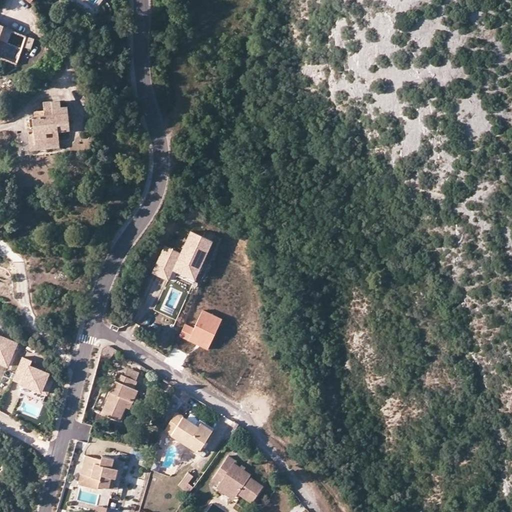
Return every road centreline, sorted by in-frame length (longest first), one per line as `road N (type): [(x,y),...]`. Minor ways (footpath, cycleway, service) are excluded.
road 1 (tertiary): [(91,323),(113,260),(159,176),(138,0)]
road 2 (residential): [(91,323),(246,419),(310,504)]
road 3 (tertiary): [(45,511),(91,323)]
road 4 (track): [(80,366),(31,320),(20,271),(0,243)]
road 5 (track): [(246,419),(333,488),(348,511)]
